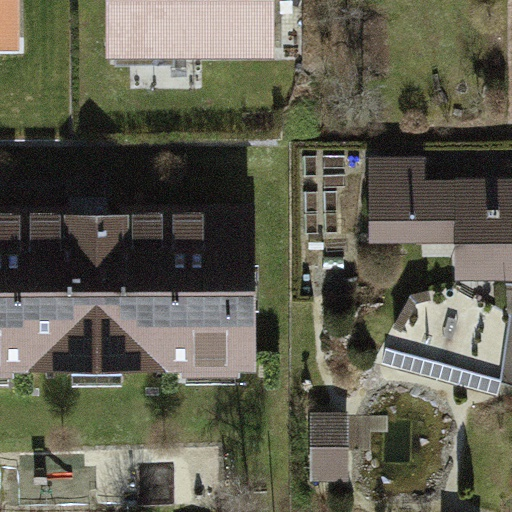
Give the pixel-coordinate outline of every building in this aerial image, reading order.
[(0,0),(0,41),(33,41),(32,0),(0,0)] [(116,0),(119,56),(288,51),(286,0),(116,0)] [(511,183),(429,186),(428,161),(373,163),(375,248),(461,246),(462,281),(511,279),(511,183)] [(266,205),(0,207),(0,381),(268,380),(266,205)] [(502,387),(511,345),(511,307),(412,285),(395,362),(502,387)] [(355,417),(315,414),(311,490),(351,492),(355,417)]
